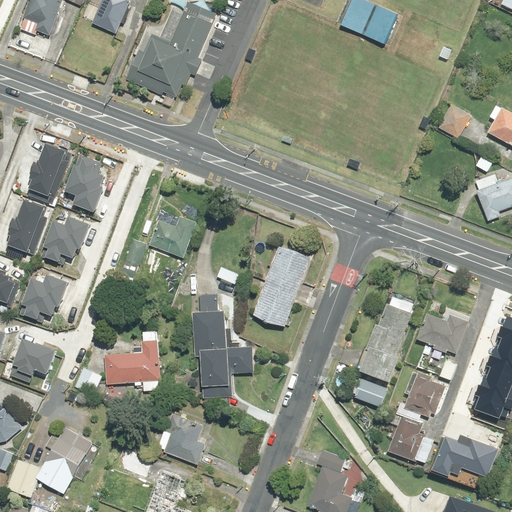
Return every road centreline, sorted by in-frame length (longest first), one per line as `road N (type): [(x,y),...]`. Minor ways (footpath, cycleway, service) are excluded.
road 1 (secondary): [(366,218),(0,78)]
road 2 (residential): [(366,218),(254,511)]
road 3 (secondary): [(511,272),(366,218)]
